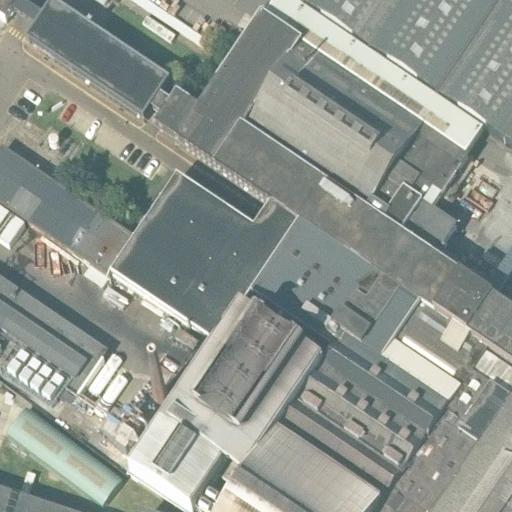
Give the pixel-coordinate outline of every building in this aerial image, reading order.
[(511,511),(511,318),(495,307),(511,282),(511,0),(286,0),(511,152),(511,259),(491,290),(443,257),(459,233),(434,216),(443,203),(450,206),(459,192),(463,194),(477,174),(468,168),(471,164),(426,133),(425,135),(303,52),(304,51),(263,23),(201,116),(179,102),(174,109),(162,101),(171,86),(93,33),(95,31),(92,28),(90,31),(54,7),(44,21),(21,6),(24,0),(0,0),(0,22),(6,27),(13,17),(36,33),(27,46),(145,126),(148,122),(159,130),(157,134),(271,212),(301,233),(219,351),(132,481),(177,511),(202,511),(227,476),(247,489),(231,511),(511,511)] [(125,0),(203,52),(208,44),(142,0),(125,0)] [(113,280),(219,351),(301,233),(271,212),(256,233),(178,183),(136,244),(4,154),(0,159),(0,207),(111,284),(113,280)] [(0,230),(9,217),(0,210),(0,230)] [(0,356),(73,409),(110,357),(0,279),(0,356)] [(121,485),(25,412),(5,438),(102,511),(121,485)] [(0,511),(51,511),(0,495),(0,511)]
